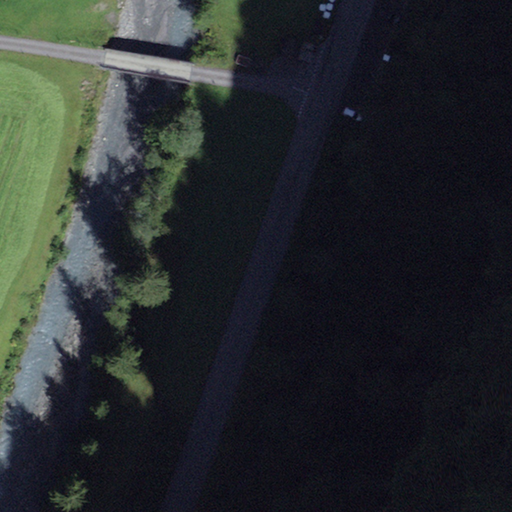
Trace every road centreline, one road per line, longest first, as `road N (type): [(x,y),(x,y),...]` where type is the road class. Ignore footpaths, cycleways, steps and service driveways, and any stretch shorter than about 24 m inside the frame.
road 1 (unclassified): [(323,97),(176,511)]
road 2 (unclassified): [(323,97),(0,42)]
